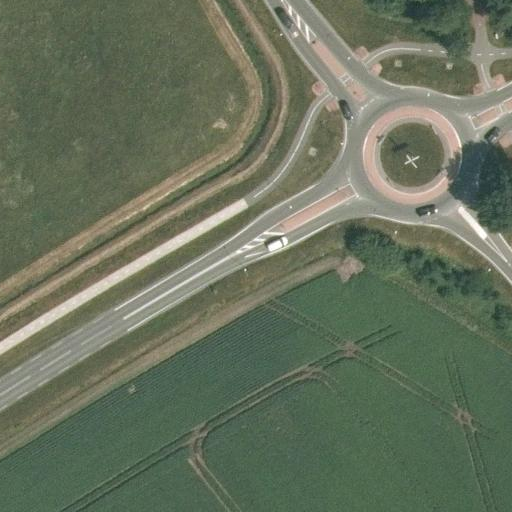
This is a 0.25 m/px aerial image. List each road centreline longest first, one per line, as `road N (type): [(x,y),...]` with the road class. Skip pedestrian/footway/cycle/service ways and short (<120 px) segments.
road 1 (primary): [(0,396),(242,249)]
road 2 (primary): [(242,249),(276,245),(369,200)]
road 3 (primary): [(351,168),(261,224),(242,249)]
road 4 (secondary): [(292,14),(302,47),(358,124)]
road 5 (secondary): [(388,99),(320,30),(292,14)]
